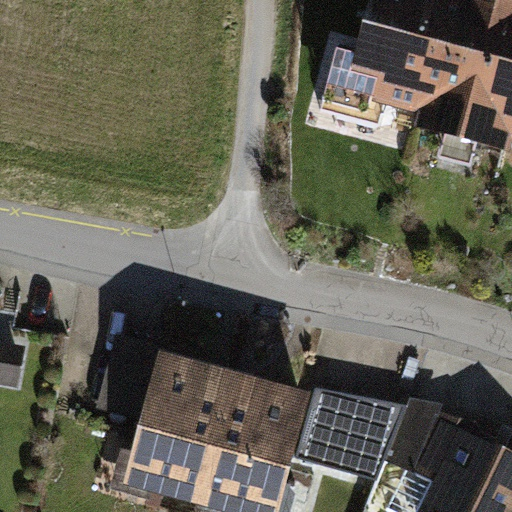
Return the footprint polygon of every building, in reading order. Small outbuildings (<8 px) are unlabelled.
[(511,1),(508,0),(365,0),(348,63),(326,57),(308,123),(383,144),(389,123),(396,125),(392,138),(511,171),(511,1)] [(0,389),(18,393),(25,349),(0,345),(0,389)] [(185,511),(196,511),(234,382),(156,360),(118,493),(185,511)] [(280,511),(312,404),(234,382),(196,511),(280,511)] [(511,511),(511,459),(438,425),(411,483),(428,491),(417,511),(511,511)]
